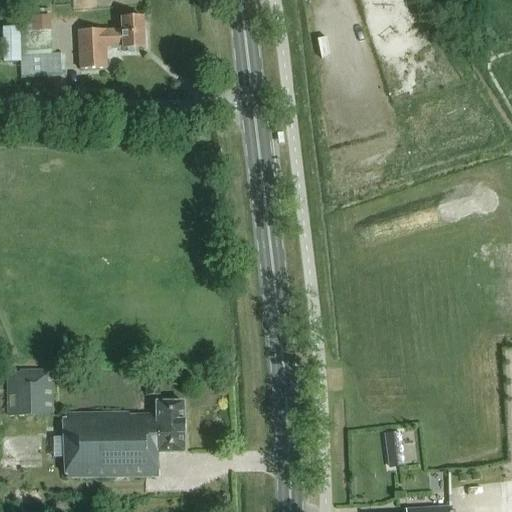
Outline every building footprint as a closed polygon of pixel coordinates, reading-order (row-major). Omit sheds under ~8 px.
[(47,31),(46,10),(23,11),(24,33),(18,33),(20,80),(63,77),(62,55),(54,56),(53,31),(47,31)] [(122,50),(144,49),(143,19),(121,20),(122,31),(105,31),(78,32),(79,70),(106,69),(105,48),(122,48),(122,50)] [(7,418),(52,417),(52,371),(6,372),(7,418)] [(156,382),(144,382),(144,396),(156,396),(156,382)] [(157,455),(183,455),(183,404),(155,405),(155,418),(137,418),(137,417),(64,418),(65,481),(157,479),(157,455)] [(405,468),(400,433),(384,435),(388,470),(405,468)]
